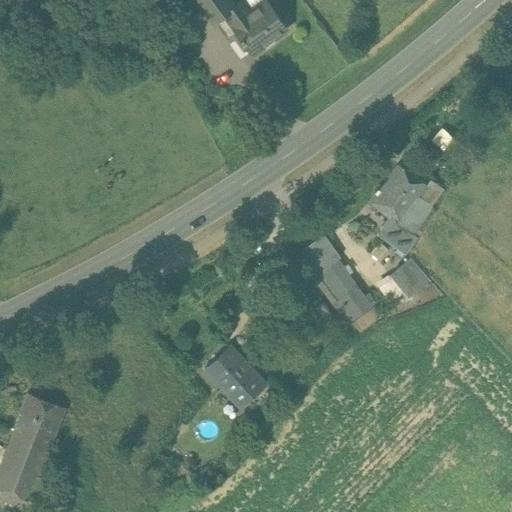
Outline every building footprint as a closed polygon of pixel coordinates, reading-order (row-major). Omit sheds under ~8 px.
[(231,0),(198,0),(213,20),(234,6),(235,5),(231,0)] [(267,0),(261,0),(241,15),(234,6),(214,20),(223,33),(232,27),(251,53),(287,27),(267,0)] [(476,112),(466,126),(474,132),(484,118),(476,112)] [(429,187),(398,165),(380,188),(377,185),(374,190),(377,192),(369,202),(390,218),(400,226),(400,225),(412,233),(431,207),(420,199),(429,187)] [(420,199),(431,207),(440,195),(429,187),(420,199)] [(412,233),(400,225),(400,226),(390,218),(379,233),(405,253),(417,237),(412,233)] [(340,256),(324,233),(312,241),(328,265),(340,256)] [(328,265),(312,241),(300,249),(303,253),(317,272),(328,265)] [(317,272),(303,253),(292,260),(306,280),(317,272)] [(328,265),(317,272),(351,322),(374,305),(340,256),(328,265)] [(429,280),(411,258),(389,276),(408,298),(429,280)] [(292,260),(280,268),(294,288),(306,280),(292,260)] [(265,382),(229,344),(204,367),(239,406),(265,382)] [(27,392),(19,413),(20,414),(6,448),(7,448),(0,465),(0,507),(12,511),(24,511),(27,506),(42,511),(54,481),(39,475),(48,451),(49,451),(66,408),(27,392)]
